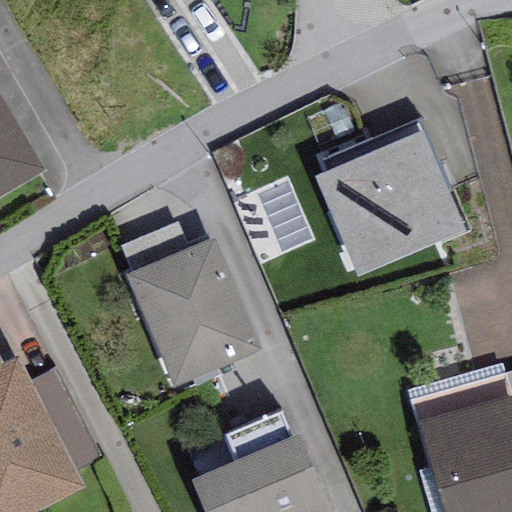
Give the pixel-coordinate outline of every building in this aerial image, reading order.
[(0,200),(45,173),(0,99),(0,200)] [(357,281),(465,236),(423,136),(426,134),(420,120),(321,161),(327,176),(315,181),(357,281)] [(314,257),(312,221),(258,225),(261,260),(314,257)] [(213,242),(125,279),(173,394),(262,357),(213,242)] [(0,364),(0,511),(45,511),(84,493),(74,472),(28,384),(17,362),(2,370),(0,364)] [(55,371),(28,384),(74,472),(100,459),(55,371)] [(511,511),(511,402),(505,376),(410,404),(442,511),(511,511)] [(280,418),(224,441),(236,468),(193,486),(203,511),(327,511),(298,441),(290,444),(280,418)]
